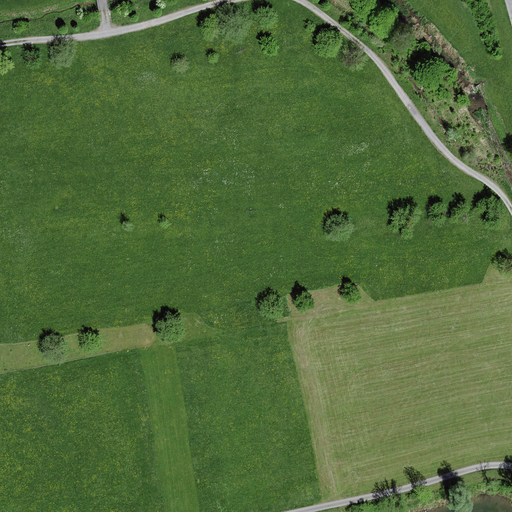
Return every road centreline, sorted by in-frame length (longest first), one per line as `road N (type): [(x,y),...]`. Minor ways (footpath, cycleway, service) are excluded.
road 1 (track): [(511,207),(435,144),(379,60),(299,0)]
road 2 (track): [(244,0),(112,32),(0,46)]
road 3 (track): [(307,511),(511,465)]
